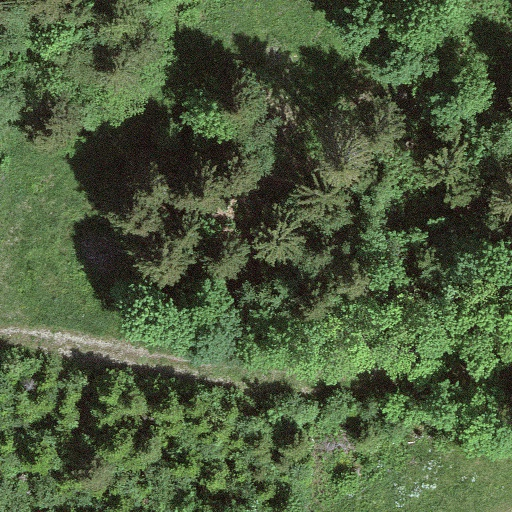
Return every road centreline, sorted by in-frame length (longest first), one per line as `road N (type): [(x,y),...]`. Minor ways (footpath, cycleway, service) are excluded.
road 1 (track): [(511,382),(0,340)]
road 2 (track): [(137,349),(64,270),(70,179),(163,88),(282,0)]
